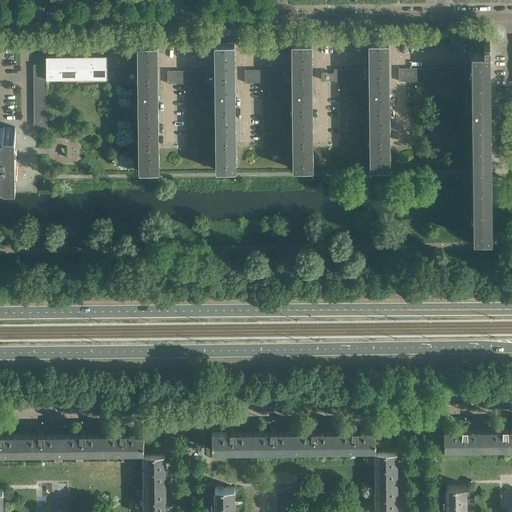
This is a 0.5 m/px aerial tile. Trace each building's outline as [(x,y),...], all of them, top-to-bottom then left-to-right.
[(491,237),(490,119),(495,119),(495,101),(490,101),(489,40),(471,40),(471,67),(471,80),(473,237),(491,237)] [(389,104),(388,41),(369,41),(369,68),(362,68),(362,81),(369,81),(369,105),(389,104)] [(312,105),(311,42),(292,42),(292,69),(285,69),(285,82),(292,82),(292,105),(312,105)] [(235,106),(234,43),(215,43),(215,69),(208,70),(208,82),(215,82),(215,106),(235,106)] [(158,107),(157,44),(138,44),(138,70),(131,71),(131,83),(138,83),(138,107),(158,107)] [(107,71),(107,55),(91,56),(92,78),(107,78),(107,71)] [(62,78),(61,56),(46,56),(46,64),(46,70),(47,76),(47,78),(62,78)] [(77,78),(76,56),(61,56),(62,78),(77,78)] [(92,78),(91,56),(76,56),(77,78),(92,78)] [(389,137),(389,104),(369,105),(370,137),(389,137)] [(312,137),(312,105),(292,105),(293,138),(312,137)] [(235,138),(235,106),(215,106),(216,139),(235,138)] [(158,139),(158,107),(138,107),(139,139),(158,139)] [(47,128),(47,120),(34,120),(34,128),(47,128)] [(16,179),(16,127),(4,127),(4,129),(0,129),(0,176),(4,177),(4,179),(16,179)] [(313,168),(312,137),(293,138),(293,169),(313,168)] [(390,168),(389,137),(370,137),(370,168),(390,168)] [(236,169),(235,138),(216,139),(216,169),(236,169)] [(159,170),(158,139),(139,139),(139,170),(159,170)] [(511,446),(511,427),(508,428),(508,426),(502,426),(502,428),(485,428),(485,446),(511,446)] [(485,446),(485,428),(467,428),(467,427),(462,427),(462,428),(444,429),(444,447),(485,446)] [(334,448),(334,430),(317,430),(317,428),(311,428),(311,430),(294,430),(294,448),(334,448)] [(375,448),(375,429),(357,429),(357,428),(352,428),(352,430),(334,430),(334,448),(375,448)] [(253,449),(253,431),(235,431),(235,429),(230,429),(230,431),(212,431),(212,449),(253,449)] [(294,448),(294,430),(276,430),(276,429),(271,429),(271,430),(253,431),(253,449),(294,448)] [(144,450),(144,432),(126,432),(126,430),(120,430),(120,432),(103,432),(103,450),(144,450)] [(0,451),(22,451),(21,433),(4,433),(4,432),(0,431),(0,451)] [(62,451),(62,433),(44,433),(44,431),(39,431),(39,433),(21,433),(22,451),(62,451)] [(103,450),(103,432),(85,432),(85,431),(80,431),(80,432),(62,433),(62,451),(103,450)] [(397,482),(397,465),(397,452),(375,452),(375,482),(397,482)] [(165,484),(165,467),(165,454),(143,454),(144,485),(165,484)] [(397,511),(397,494),(397,482),(375,482),(375,511),(397,511)] [(165,511),(166,497),(165,484),(144,485),(143,511),(165,511)] [(466,511),(466,499),(466,484),(446,484),(447,508),(444,508),(444,511),(466,511)] [(234,511),(235,501),(234,486),(215,487),(215,510),(213,510),(212,511),(234,511)]
